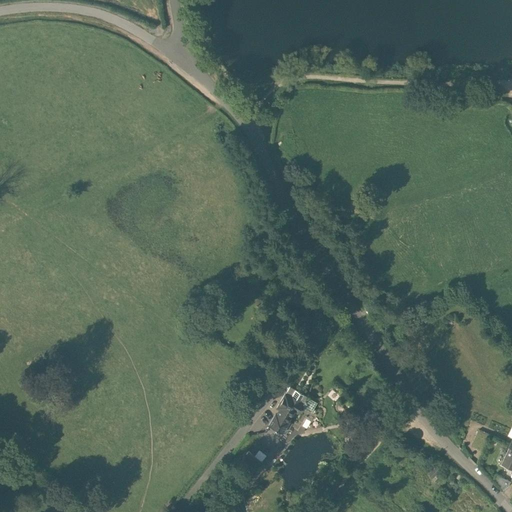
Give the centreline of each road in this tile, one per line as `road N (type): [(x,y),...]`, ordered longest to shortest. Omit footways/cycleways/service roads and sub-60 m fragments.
road 1 (unclassified): [(171,55),(246,126),(413,404),(509,511)]
road 2 (unclassified): [(171,55),(98,14),(0,13)]
road 3 (track): [(413,404),(318,511)]
